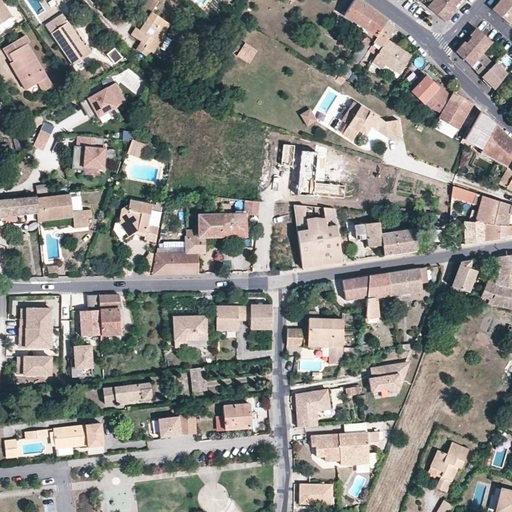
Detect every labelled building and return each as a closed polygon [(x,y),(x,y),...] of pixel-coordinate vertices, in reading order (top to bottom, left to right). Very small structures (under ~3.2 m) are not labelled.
[(0,0),(0,24),(12,17),(0,0)] [(156,45),(163,34),(169,24),(151,12),(158,1),(156,0),(147,0),(140,12),(148,17),(139,30),(135,27),(131,35),(141,41),(147,45),(145,48),(150,52),(156,55),(160,48),(156,45)] [(375,11),(357,0),(354,0),(344,16),(354,22),(377,37),(386,21),(380,15),(375,11)] [(465,0),(434,0),(428,7),(446,23),(456,12),(453,10),(460,0),(461,0),(464,2),(465,0)] [(511,2),(509,0),(499,0),(492,9),(509,24),(511,20),(511,2)] [(85,47),(82,42),(62,14),(45,26),(72,65),(92,52),(87,45),(85,47)] [(228,25),(219,18),(215,23),(223,30),(228,25)] [(392,26),(386,21),(377,37),(372,45),(369,49),(377,55),(375,58),(386,65),(399,74),(411,57),(386,40),(394,28),(392,26)] [(15,22),(0,30),(0,36),(17,26),(15,22)] [(336,66),(333,72),(349,81),(358,66),(369,49),(372,45),(377,37),(354,22),(352,27),(366,36),(354,56),(344,71),(336,66)] [(458,54),(497,87),(508,73),(496,62),(491,67),(479,57),(493,42),(476,29),(470,35),(472,37),(467,44),(465,42),(456,52),(458,54)] [(167,37),(163,34),(156,45),(160,48),(167,37)] [(24,35),(19,38),(23,46),(9,54),(13,61),(21,76),(19,78),(26,90),(37,84),(42,92),(52,86),(27,44),(29,43),(24,35)] [(23,46),(19,38),(3,48),(11,62),(13,61),(9,54),(23,46)] [(147,45),(141,41),(136,49),(147,56),(150,52),(145,48),(147,45)] [(255,49),(245,43),(237,56),(247,62),(255,49)] [(109,60),(116,68),(123,62),(116,54),(109,60)] [(382,69),(386,65),(375,58),(372,63),(382,69)] [(13,61),(11,62),(9,63),(19,78),(21,76),(13,61)] [(431,109),(439,113),(442,108),(449,96),(435,84),(426,76),(422,80),(408,95),(406,97),(412,103),(415,101),(427,112),(431,109)] [(405,93),(408,95),(422,80),(420,78),(405,93)] [(449,96),(450,94),(437,82),(435,84),(449,96)] [(115,84),(80,103),(84,109),(86,107),(91,116),(96,113),(102,124),(120,113),(116,107),(125,102),(115,84)] [(70,87),(62,91),(66,97),(74,93),(70,87)] [(458,129),(473,104),(454,92),(439,118),(458,129)] [(352,101),(335,128),(343,134),(353,117),(353,114),(356,113),(360,106),(352,101)] [(353,117),(343,134),(353,140),(359,131),(364,123),(371,127),(375,129),(381,119),(376,116),(360,106),(356,113),(353,114),(353,117)] [(308,125),(317,120),(310,110),(302,115),(308,125)] [(485,115),(481,111),(465,139),(483,149),(496,126),(485,115)] [(40,114),(29,120),(33,128),(44,122),(40,114)] [(386,128),(385,122),(381,119),(375,129),(377,131),(381,126),(386,128)] [(400,134),(398,120),(385,122),(386,128),(387,137),(400,134)] [(364,123),(359,131),(366,135),(371,127),(364,123)] [(496,126),(483,149),(480,154),(496,162),(499,164),(502,165),(507,168),(511,170),(511,168),(511,140),(499,128),(496,126)] [(39,131),(32,146),(42,150),(49,136),(39,131)] [(131,145),(133,136),(124,134),(122,143),(131,145)] [(103,139),(78,136),(76,153),(73,152),(72,169),(84,170),(84,167),(103,169),(105,149),(102,149),(103,139)] [(140,143),(134,140),(128,153),(134,155),(140,143)] [(8,145),(1,146),(2,155),(9,154),(8,145)] [(315,153),(301,152),(297,194),(342,198),(343,186),(313,184),(315,153)] [(511,178),(511,171),(511,170),(507,168),(498,184),(507,188),(511,178)] [(39,195),(50,193),(48,185),(37,188),(39,195)] [(487,197),(453,186),(452,197),(480,205),(475,222),(484,223),(494,224),(499,201),(487,197)] [(78,212),(76,191),(69,192),(69,195),(72,212),(78,212)] [(37,214),(37,221),(72,217),(74,228),(88,226),(86,218),(91,217),(91,210),(78,212),(72,212),(69,195),(35,198),(37,214)] [(0,218),(11,217),(37,214),(35,198),(35,196),(0,199),(0,218)] [(155,243),(158,225),(147,222),(151,204),(129,200),(128,204),(120,209),(118,223),(125,233),(128,237),(132,234),(136,232),(145,234),(145,237),(144,240),(155,243)] [(249,214),(258,215),(259,202),(245,201),(245,211),(249,211),(249,214)] [(511,205),(499,201),(494,224),(505,225),(511,225),(511,205)] [(305,207),(293,205),(302,268),(342,262),(334,209),(323,208),(324,219),(315,218),(304,220),(304,217),(305,207)] [(203,237),(221,236),(221,214),(198,215),(199,237),(186,237),(186,242),(186,253),(197,252),(204,252),(203,237)] [(221,214),(221,236),(230,236),(245,236),(245,214),(221,214)] [(125,233),(118,223),(114,222),(113,230),(119,238),(125,233)] [(379,225),(379,222),(354,225),(357,239),(367,238),(369,247),(382,245),(379,225)] [(484,223),(475,222),(464,222),(464,243),(474,242),(485,240),(484,223)] [(511,225),(505,225),(494,224),(484,223),(485,240),(511,236),(511,225)] [(398,254),(418,251),(415,230),(388,233),(386,224),(379,225),(382,245),(384,256),(398,254)] [(429,229),(428,241),(440,242),(441,230),(429,229)] [(18,238),(9,239),(10,246),(20,246),(19,242),(22,242),(23,250),(29,249),(27,234),(18,236),(18,238)] [(157,249),(157,253),(170,253),(170,248),(170,242),(159,242),(157,249)] [(170,248),(170,253),(186,253),(186,242),(170,242),(170,248)] [(170,253),(170,274),(198,273),(197,252),(186,253),(170,253)] [(151,263),(153,254),(149,253),(147,260),(144,260),(140,274),(149,276),(151,263)] [(157,253),(152,275),(170,274),(170,253),(157,253)] [(511,254),(505,256),(499,256),(495,283),(511,287),(511,254)] [(466,262),(460,262),(452,287),(469,292),(477,271),(471,269),(472,261),(466,262)] [(405,271),(388,273),(391,296),(422,291),(421,283),(419,268),(405,271)] [(376,275),(368,276),(365,319),(378,318),(377,301),(374,301),(374,298),(391,296),(388,273),(376,275)] [(368,276),(354,279),(354,283),(343,285),(346,300),(367,297),(368,276)] [(481,296),(489,299),(495,283),(487,280),(481,296)] [(489,299),(487,303),(511,308),(511,287),(495,283),(489,299)] [(301,292),(294,296),(297,301),(304,297),(301,292)] [(99,309),(98,295),(87,295),(88,311),(79,311),(79,337),(100,336),(99,309)] [(118,295),(98,295),(99,309),(119,308),(118,295)] [(251,326),(272,325),(270,302),(250,302),(250,304),(215,305),(216,328),(236,328),(237,318),(250,317),(251,326)] [(99,309),(100,336),(121,335),(119,308),(99,309)] [(50,330),(50,310),(25,311),(25,321),(20,321),(19,321),(19,330),(50,330)] [(175,349),(184,348),(184,341),(205,339),(204,316),(173,318),(175,349)] [(304,332),(304,346),(330,347),(329,364),(341,362),(342,347),(343,320),(308,318),(308,332),(304,332)] [(50,349),(50,330),(19,330),(19,338),(25,338),(25,349),(50,349)] [(286,330),(286,345),(304,346),(304,332),(304,330),(286,330)] [(184,341),(184,348),(206,347),(205,339),(184,341)] [(399,346),(400,352),(410,350),(409,344),(399,346)] [(72,368),(92,368),(91,346),(74,347),(74,359),(71,359),(72,368)] [(362,348),(342,347),(341,362),(361,359),(362,348)] [(49,376),(50,358),(16,358),(16,366),(22,366),(22,376),(49,376)] [(399,392),(409,365),(406,362),(382,366),(384,376),(374,378),(368,378),(370,393),(387,390),(399,392)] [(384,376),(382,366),(372,368),(374,378),(384,376)] [(206,380),(204,367),(189,369),(191,381),(206,380)] [(206,380),(191,381),(193,393),(207,390),(206,380)] [(106,404),(118,402),(117,400),(131,398),(131,400),(151,398),(149,384),(104,390),(106,404)] [(356,387),(347,388),(348,396),(357,394),(356,387)] [(323,410),(322,403),(329,402),(328,389),(296,395),(301,427),(319,426),(316,411),(323,410)] [(331,409),(329,402),(322,403),(323,410),(331,409)] [(251,428),(250,416),(249,405),(223,407),(224,430),(251,428)] [(195,434),(194,414),(179,415),(180,419),(180,435),(195,434)] [(176,435),(180,435),(180,419),(160,421),(162,437),(176,435)] [(55,449),(87,445),(87,439),(102,437),(101,424),(53,429),(55,449)] [(46,431),(32,432),(33,439),(46,437),(46,431)] [(379,442),(378,431),(367,432),(368,443),(379,442)] [(33,439),(32,432),(25,433),(25,440),(33,439)] [(368,443),(367,432),(355,433),(355,443),(363,443),(364,454),(356,464),(369,463),(368,443)] [(355,443),(355,433),(311,436),(311,446),(316,446),(316,456),(325,456),(325,461),(340,460),(341,465),(356,464),(364,454),(363,443),(355,443)] [(87,439),(87,445),(88,448),(103,446),(102,437),(87,439)] [(15,441),(4,443),(6,460),(17,458),(15,441)] [(442,472),(440,478),(436,488),(447,492),(458,467),(461,468),(469,450),(452,443),(447,454),(438,450),(430,467),(442,472)] [(428,472),(440,478),(442,472),(430,467),(428,472)] [(334,496),(334,484),(302,484),(301,504),(329,504),(329,496),(334,496)] [(511,511),(511,492),(501,490),(499,500),(501,500),(499,511),(500,511),(511,511)] [(447,511),(452,505),(444,501),(437,511),(447,511)]
